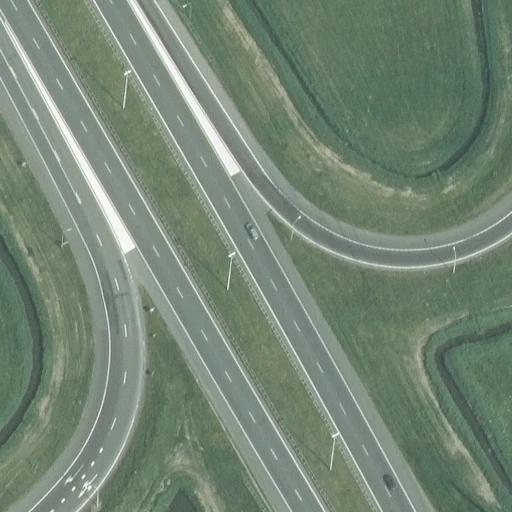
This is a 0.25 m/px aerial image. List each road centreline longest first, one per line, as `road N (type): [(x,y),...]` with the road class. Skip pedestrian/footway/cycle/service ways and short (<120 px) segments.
road 1 (motorway): [(9,0),(309,511)]
road 2 (motorway): [(397,511),(109,0)]
road 3 (motorway): [(0,8),(101,244),(126,325),(125,380),(109,434),(52,511)]
road 4 (motorway): [(511,224),(460,251),(403,260),(318,236),(269,194),(135,0)]
